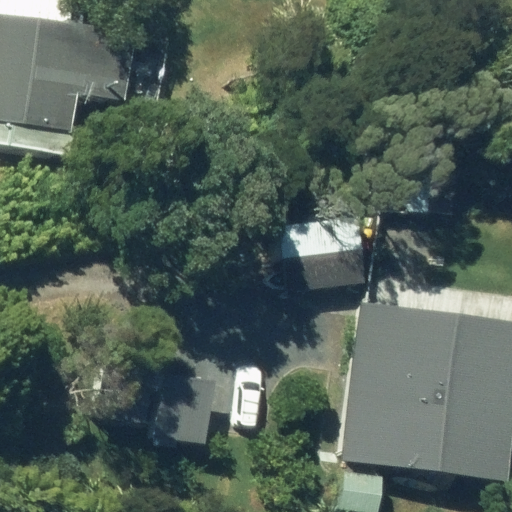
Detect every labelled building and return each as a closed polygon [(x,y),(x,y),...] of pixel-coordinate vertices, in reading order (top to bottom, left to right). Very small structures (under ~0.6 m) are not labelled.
[(0,145),(58,154),(68,95),(160,110),(171,41),(0,13),(0,145)] [(400,211),(447,213),(451,171),(404,166),(400,211)] [(385,466),(500,483),(511,398),(511,323),(360,303),(338,461),(385,466)] [(148,373),(90,363),(81,419),(139,429),(148,373)] [(385,466),(338,461),(334,491),(381,497),(385,466)]
